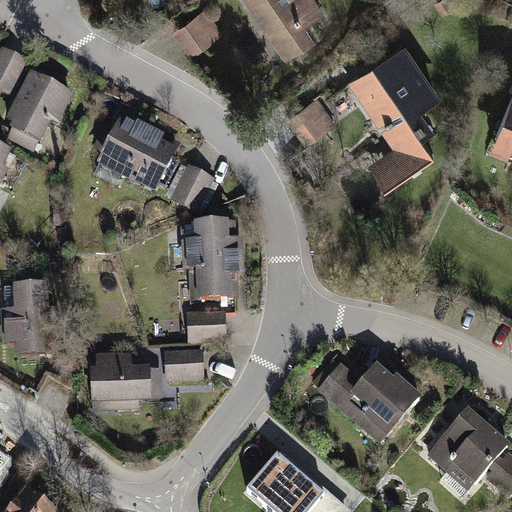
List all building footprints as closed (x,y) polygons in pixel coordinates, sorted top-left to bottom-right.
[(265,22),(286,53),(307,39),(297,24),(317,11),(309,0),(241,0),(259,26),(265,22)] [(199,10),(171,29),(188,53),(216,33),(199,10)] [(383,70),(357,89),(399,146),(379,160),(394,179),(428,154),(416,138),(428,130),(414,112),(433,98),(396,47),(377,61),(383,70)] [(22,64),(0,53),(0,88),(8,92),(22,64)] [(51,126),(67,95),(49,86),(52,80),(39,74),(36,80),(30,77),(6,122),(11,124),(5,136),(29,149),(43,122),(51,126)] [(511,86),(492,133),(508,139),(503,150),(511,153),(511,86)] [(311,100),(287,118),(304,142),(328,125),(311,100)] [(95,162),(152,191),(155,185),(161,188),(174,164),(166,160),(172,149),(134,129),(131,135),(116,127),(110,137),(103,134),(93,153),(98,156),(95,162)] [(208,183),(184,170),(169,198),(193,210),(208,183)] [(197,270),(198,300),(231,299),(231,275),(235,275),(234,242),(229,242),(228,224),(180,225),(182,270),(197,270)] [(15,346),(15,356),(42,355),(41,332),(49,332),(49,310),(41,311),(40,288),(14,289),(15,311),(0,312),(1,347),(15,346)] [(220,314),(185,315),(186,343),(220,343),(220,314)] [(195,353),(164,354),(165,381),(195,381),(195,353)] [(89,374),(89,401),(112,401),(112,408),(135,408),(135,399),(156,399),(156,373),(126,373),(126,361),(95,361),(95,374),(89,374)] [(363,419),(383,437),(415,400),(391,379),(388,384),(372,370),(356,388),(336,371),(318,392),(358,426),(363,419)] [(463,413),(425,456),(444,472),(436,481),(457,499),(503,448),(463,413)] [(489,476),(502,484),(511,469),(511,453),(507,450),(489,476)] [(313,511),(325,499),(278,458),(247,493),(267,510),(270,506),(276,511),(313,511)] [(45,511),(23,494),(8,511),(45,511)]
